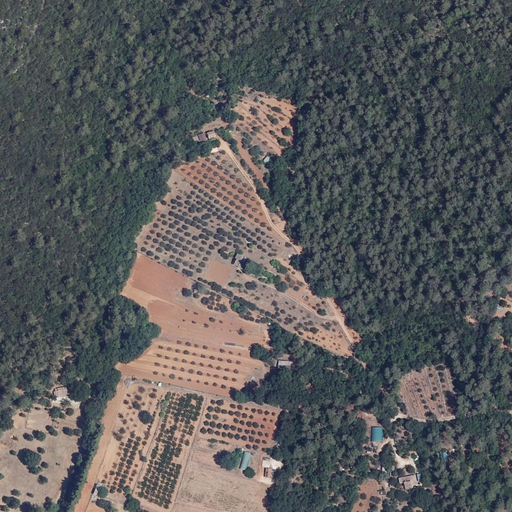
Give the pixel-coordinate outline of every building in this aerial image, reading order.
[(269,156),(265,161),(270,165),(274,161),(269,156)] [(243,257),(238,254),(236,258),(237,259),(234,265),(243,269),(246,263),(241,261),(243,257)] [(254,366),(263,368),(265,359),(263,358),(262,361),(256,359),(254,366)] [(279,373),(291,373),(291,361),(278,361),(279,373)] [(70,396),(69,387),(55,389),(55,391),(54,392),(54,397),(58,397),(70,396)] [(371,427),(371,441),(382,441),(382,427),(371,427)] [(240,469),(248,470),(251,453),(243,452),(240,469)] [(413,478),(413,482),(416,482),(415,472),(398,473),(398,478),(403,478),(403,476),(410,475),(410,478),(413,478)] [(407,482),(413,482),(413,478),(410,478),(410,475),(403,476),(403,478),(403,486),(406,486),(406,482),(407,482)] [(94,488),(92,494),(98,496),(100,490),(94,488)]
